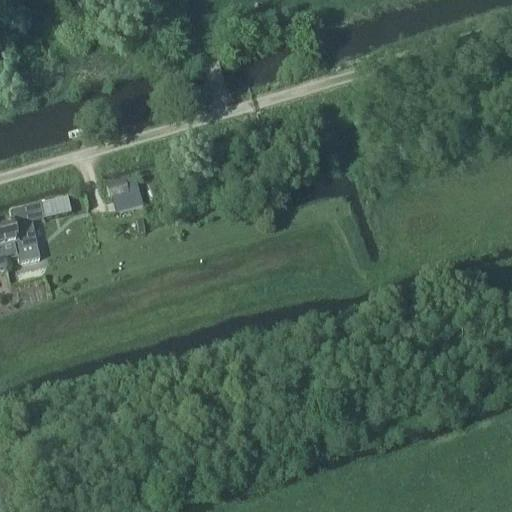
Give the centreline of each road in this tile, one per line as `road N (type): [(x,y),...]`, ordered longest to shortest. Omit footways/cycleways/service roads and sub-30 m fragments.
road 1 (track): [(511,218),(363,277),(251,289),(0,371)]
road 2 (track): [(511,28),(252,104)]
road 3 (unclassified): [(252,104),(0,180)]
